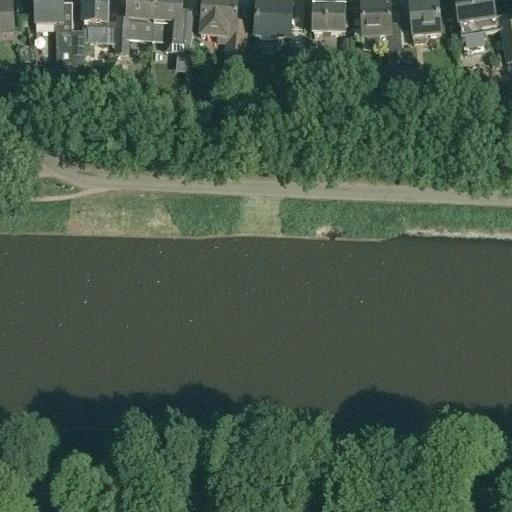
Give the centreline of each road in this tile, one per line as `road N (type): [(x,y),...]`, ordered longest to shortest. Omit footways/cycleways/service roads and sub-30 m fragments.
road 1 (unclassified): [(511,497),(0,495)]
road 2 (unclassified): [(511,200),(107,184),(69,179),(50,162)]
